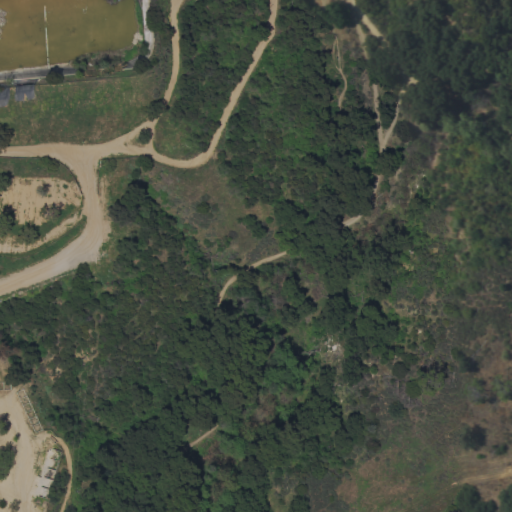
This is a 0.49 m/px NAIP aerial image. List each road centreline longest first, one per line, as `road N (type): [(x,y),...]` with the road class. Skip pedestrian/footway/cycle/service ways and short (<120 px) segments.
road 1 (track): [(94,153),(133,150),(197,164),(218,139),(269,30),(269,0),(352,3),(407,78)]
road 2 (track): [(94,153),(160,119),(173,90),(175,0)]
road 3 (track): [(0,288),(84,246),(94,153)]
road 4 (track): [(407,78),(445,118),(475,113),(511,43)]
road 5 (track): [(23,511),(32,446),(0,400)]
